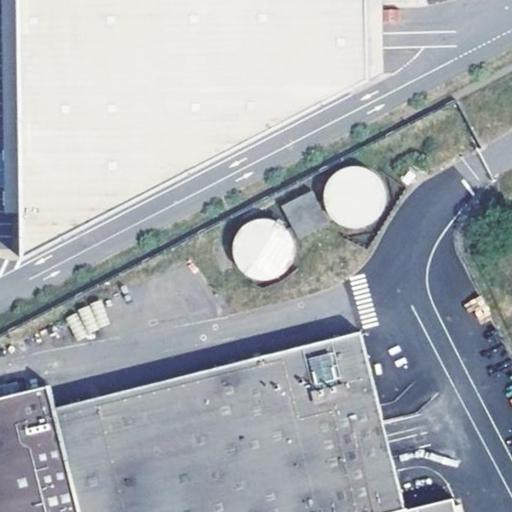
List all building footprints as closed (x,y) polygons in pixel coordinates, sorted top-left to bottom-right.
[(22,140),(20,0),(2,0),(6,214),(23,214),(22,140)] [(20,0),(22,140),(23,214),(24,262),(373,87),(371,6),(420,6),(420,0),(20,0)] [(302,193),(277,205),(293,240),(318,228),(302,193)] [(65,314),(74,337),(109,324),(100,300),(65,314)] [(457,511),(454,498),(405,510),(361,331),(60,408),(54,384),(0,397),(0,511),(457,511)]
